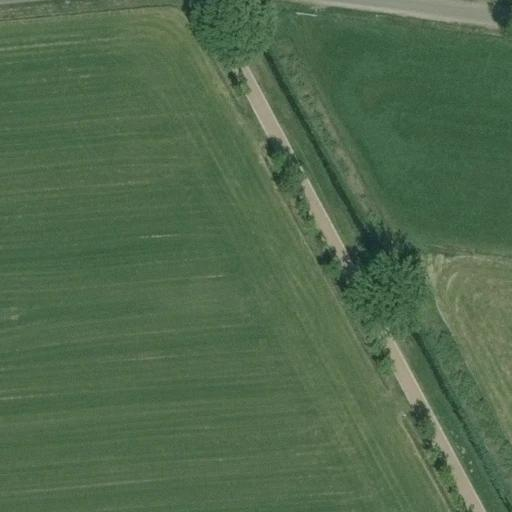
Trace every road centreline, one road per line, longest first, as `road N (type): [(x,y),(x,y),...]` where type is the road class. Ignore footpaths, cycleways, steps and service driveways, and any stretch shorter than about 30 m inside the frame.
road 1 (unclassified): [(474,511),(202,0)]
road 2 (tertiary): [(511,22),(340,0)]
